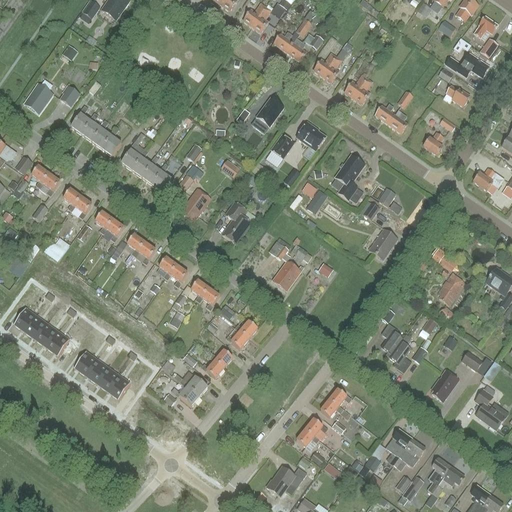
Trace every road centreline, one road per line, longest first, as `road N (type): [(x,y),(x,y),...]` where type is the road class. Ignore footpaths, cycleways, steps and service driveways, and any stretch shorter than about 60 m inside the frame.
road 1 (residential): [(294,324),(0,112)]
road 2 (residential): [(449,190),(178,0)]
road 3 (unclassified): [(171,465),(0,340)]
road 4 (unclassified): [(511,479),(340,356)]
road 5 (residential): [(340,356),(449,190)]
road 6 (residential): [(294,324),(171,465)]
road 7 (residential): [(224,500),(340,356)]
road 8 (residential): [(116,511),(0,426)]
road 9 (residential): [(449,190),(511,87)]
